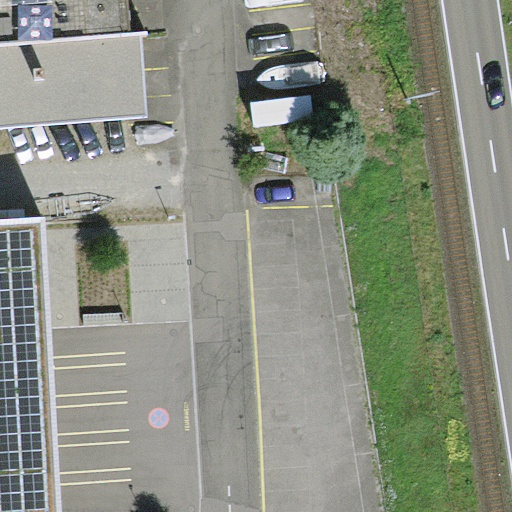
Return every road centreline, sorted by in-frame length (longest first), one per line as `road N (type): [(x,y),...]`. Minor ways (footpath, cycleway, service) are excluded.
road 1 (residential): [(231,511),(193,0)]
road 2 (primary): [(465,0),(511,310)]
